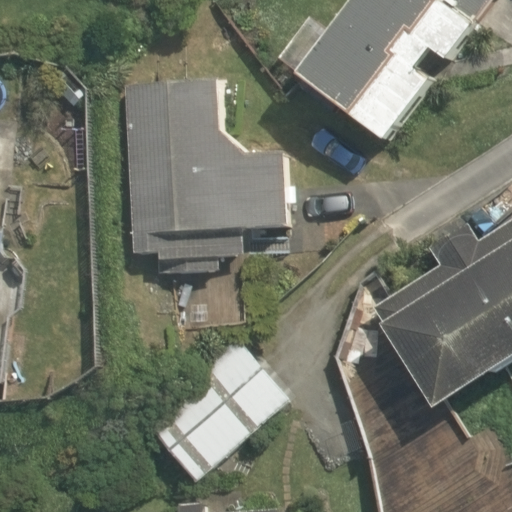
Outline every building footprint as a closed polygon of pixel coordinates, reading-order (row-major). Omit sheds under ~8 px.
[(312,77),(395,142),(442,81),(426,69),(443,48),(456,59),(501,0),(366,0),(309,75),(312,77)] [(232,83),(132,88),(139,253),(165,252),(166,277),(228,275),(227,264),(256,263),(255,232),(299,230),(296,157),(259,159),(235,135),(232,83)] [(0,302),(8,235),(0,234),(0,167),(5,131),(0,130),(0,302)] [(385,309),(447,409),(511,368),(511,226),(488,242),(478,225),(441,248),(452,267),(385,309)] [(97,309),(70,310),(71,331),(98,329),(97,309)] [(199,482),(291,403),(239,342),(147,420),(199,482)]
